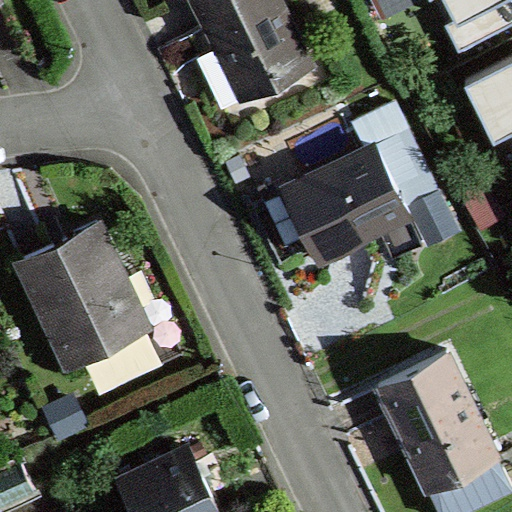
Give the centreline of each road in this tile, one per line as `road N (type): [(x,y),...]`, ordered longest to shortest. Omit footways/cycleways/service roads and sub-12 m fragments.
road 1 (residential): [(146,111),(340,511)]
road 2 (residential): [(0,137),(146,111)]
road 3 (residential): [(95,0),(146,111)]
